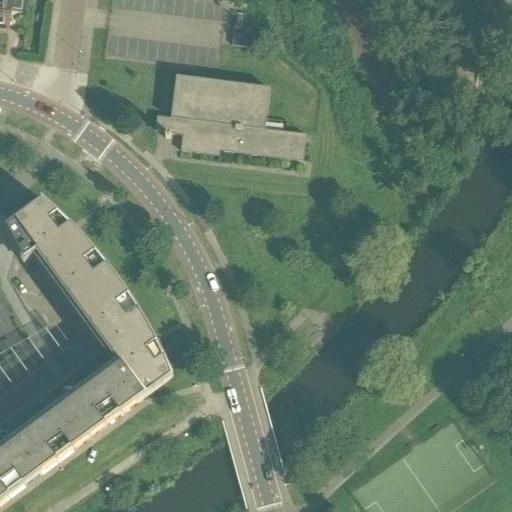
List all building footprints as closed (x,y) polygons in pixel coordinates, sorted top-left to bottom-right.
[(0,0),(0,31),(8,33),(11,10),(21,11),(22,0),(0,0)] [(232,35),(231,47),(253,50),(254,38),(232,35)] [(176,79),(175,83),(173,99),(170,121),(171,121),(169,136),(182,137),(180,153),(198,155),(218,158),(219,153),(302,163),(306,137),(264,132),(269,91),(176,79)] [(23,264),(32,258),(69,228),(60,219),(51,211),(41,203),(11,225),(5,230),(18,254),(23,264)] [(0,455),(0,456),(16,444),(15,443),(16,444),(32,432),(31,431),(32,431),(32,432),(48,421),(47,419),(48,419),(48,420),(64,409),(63,407),(64,407),(65,408),(80,397),(79,396),(80,395),(81,396),(96,385),(95,384),(96,383),(97,385),(112,373),(111,372),(112,371),(113,373),(115,371),(99,350),(32,258),(23,264),(18,254),(5,230),(11,225),(3,214),(2,215),(0,213),(0,455)] [(69,228),(32,258),(99,350),(115,371),(113,373),(112,371),(111,372),(112,373),(97,385),(96,383),(95,384),(96,385),(81,396),(80,395),(79,396),(80,397),(65,408),(64,407),(63,407),(64,409),(48,420),(48,419),(47,419),(48,421),(32,432),(32,431),(31,431),(32,432),(16,444),(15,443),(16,444),(0,456),(0,455),(0,505),(7,500),(8,501),(9,500),(8,500),(23,488),(24,489),(25,488),(24,488),(40,476),(40,477),(41,477),(40,476),(56,464),(56,465),(57,465),(56,464),(72,453),(73,453),(72,452),(88,441),(89,441),(89,440),(104,429),(104,430),(105,429),(105,428),(120,417),(121,418),(121,417),(136,405),(137,406),(137,405),(136,404),(171,379),(164,363),(158,352),(151,338),(143,324),(137,313),(130,303),(124,293),(116,283),(109,273),(101,264),(94,254),(85,245),(75,234),(69,228)]
